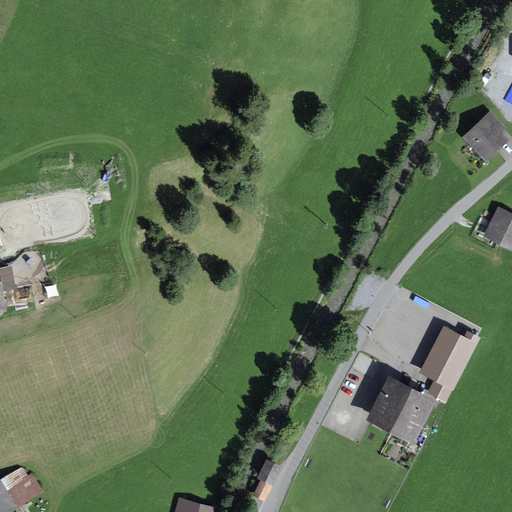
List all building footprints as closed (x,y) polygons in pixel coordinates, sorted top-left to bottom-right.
[(491,115),(471,134),(481,145),(478,147),(486,155),(501,141),(494,134),(502,127),(491,115)] [(511,212),(503,208),(491,234),(511,244),(511,212)] [(444,325),(419,372),(434,380),(428,393),(440,399),(445,402),(480,337),(467,330),(464,335),(444,325)] [(428,393),(390,373),(366,419),(416,445),(440,399),(428,393)] [(267,461),(261,473),(273,479),(280,467),(267,461)] [(22,470),(0,483),(0,511),(34,492),(22,470)] [(262,480),(255,493),(264,498),(271,484),(262,480)] [(180,499),(176,511),(201,511),(204,505),(180,499)]
